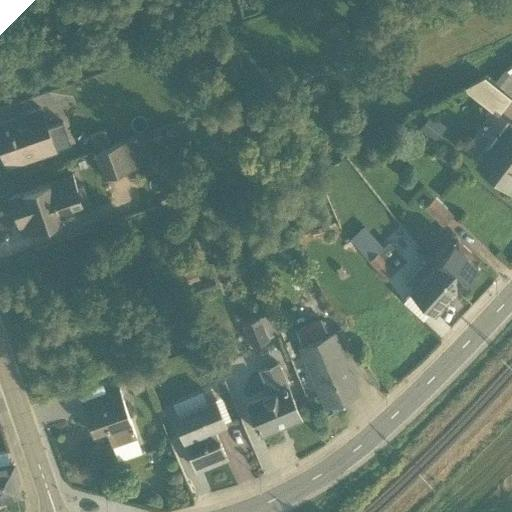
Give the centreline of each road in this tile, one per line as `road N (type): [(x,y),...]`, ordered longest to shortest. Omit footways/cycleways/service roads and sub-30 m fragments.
road 1 (tertiary): [(511,294),(345,457),(242,511)]
road 2 (residential): [(52,511),(0,354)]
